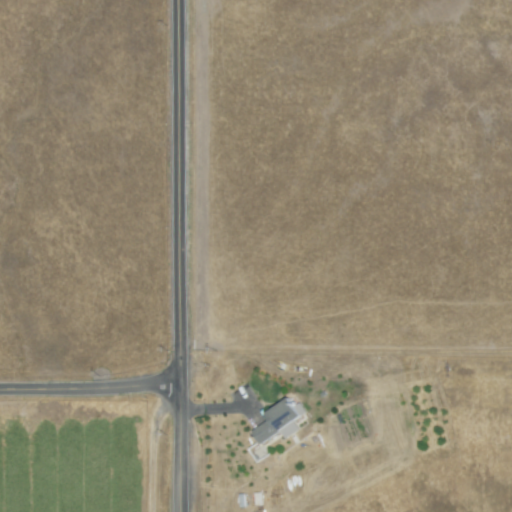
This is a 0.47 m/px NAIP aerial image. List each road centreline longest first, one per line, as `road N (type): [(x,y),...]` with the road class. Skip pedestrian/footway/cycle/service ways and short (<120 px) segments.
road 1 (residential): [(183,0),(181,511)]
road 2 (residential): [(0,389),(177,381)]
